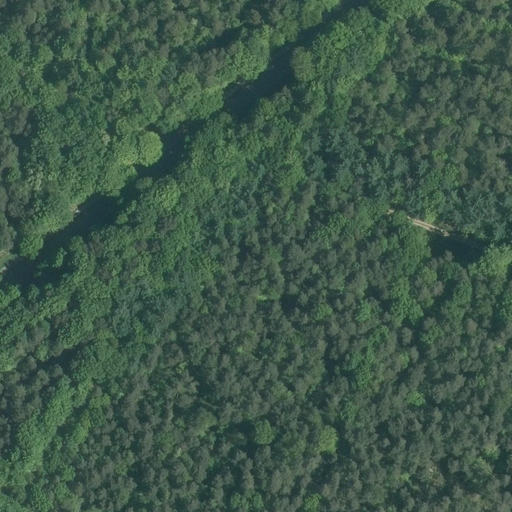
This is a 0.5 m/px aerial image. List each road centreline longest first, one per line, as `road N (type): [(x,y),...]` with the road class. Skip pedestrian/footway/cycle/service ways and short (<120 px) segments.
road 1 (secondary): [(0,290),(369,0)]
road 2 (track): [(426,227),(174,137)]
road 3 (track): [(174,137),(0,68)]
